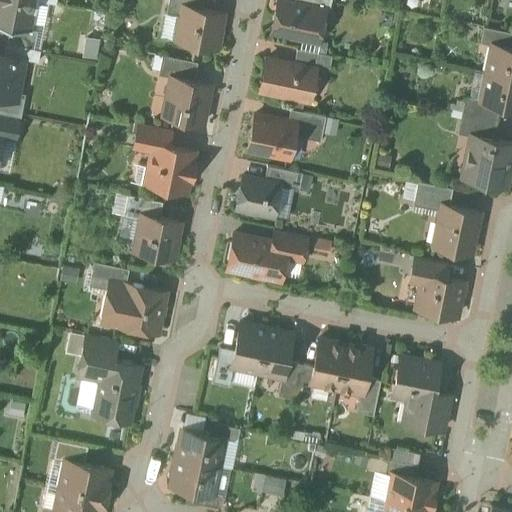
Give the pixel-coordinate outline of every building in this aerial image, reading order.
[(0,0),(0,26),(28,32),(33,0),(0,0)] [(183,6),(198,10),(200,0),(167,0),(165,13),(180,16),(183,6)] [(325,10),(277,0),(271,34),(319,43),(325,10)] [(198,10),(183,6),(180,16),(175,42),(214,51),(222,15),(198,10)] [(492,43),(511,47),(511,31),(484,26),(480,42),(492,45),(492,43)] [(486,71),(511,77),(511,47),(492,43),(492,45),(486,71)] [(24,61),(0,55),(0,97),(15,101),(17,93),(24,61)] [(170,76),(186,79),(189,64),(162,58),(159,73),(170,76)] [(313,70),(264,61),(258,94),(307,103),(313,70)] [(511,106),(511,77),(486,71),(480,98),(480,100),(500,104),(511,106)] [(186,79),(170,76),(162,116),(200,124),(208,84),(186,79)] [(0,97),(0,115),(20,119),(25,95),(17,93),(15,101),(0,97)] [(480,98),(468,95),(464,98),(462,111),(497,118),(500,104),(480,100),(480,98)] [(293,124),(290,136),(316,142),(321,118),(284,110),(282,121),(293,124)] [(497,118),(462,111),(457,133),(471,135),(471,134),(493,138),(497,118)] [(0,136),(16,140),(20,119),(0,115),(0,136)] [(282,121),(252,115),(245,151),(286,160),(290,136),(293,124),(282,121)] [(170,131),(136,124),(131,149),(149,153),(142,184),(186,193),(195,150),(167,144),(170,131)] [(471,135),(462,177),(506,185),(511,154),(511,142),(493,138),(471,134),(471,135)] [(266,168),(262,186),(278,190),(296,194),(300,176),(266,168)] [(262,186),(240,181),(235,209),(272,217),(278,190),(262,186)] [(453,191),(418,183),(413,206),(438,211),(439,203),(449,205),(453,191)] [(141,213),(154,216),(157,203),(126,197),(122,216),(139,220),(141,213)] [(449,205),(439,203),(438,211),(430,247),(470,255),(479,211),(449,205)] [(154,216),(141,213),(139,220),(132,253),(173,261),(181,221),(154,216)] [(266,244),(230,237),(223,273),(280,284),(285,258),(302,262),(307,239),(269,231),(266,244)] [(446,268),(410,261),(406,283),(419,286),(414,310),(455,319),(463,283),(444,279),(446,268)] [(109,281),(122,283),(125,272),(92,265),(87,287),(106,292),(109,281)] [(122,283),(109,281),(106,292),(99,324),(157,337),(167,293),(122,283)] [(230,368),(257,373),(265,332),(238,327),(230,368)] [(290,336),(265,332),(257,373),(282,378),(290,336)] [(122,345),(84,337),(76,378),(98,382),(92,414),(130,422),(141,365),(119,361),(122,345)] [(308,386),(336,392),(344,346),(318,340),(308,386)] [(369,351),(344,346),(336,392),(359,397),(363,378),(369,351)] [(437,364),(400,356),(391,396),(406,399),(402,421),(443,430),(451,392),(432,388),(437,364)] [(377,381),(363,378),(359,397),(356,411),(370,414),(377,381)] [(170,455),(218,466),(224,438),(175,429),(170,455)] [(390,445),(388,455),(416,461),(418,452),(390,445)] [(218,466),(170,455),(163,488),(212,498),(218,466)] [(62,459),(56,483),(106,495),(111,470),(62,459)] [(386,469),(380,497),(434,508),(440,480),(386,469)] [(282,492),(284,476),(254,472),(252,488),(282,492)] [(101,511),(106,495),(56,483),(51,508),(67,511),(101,511)] [(433,511),(434,508),(380,497),(377,511),(433,511)]
